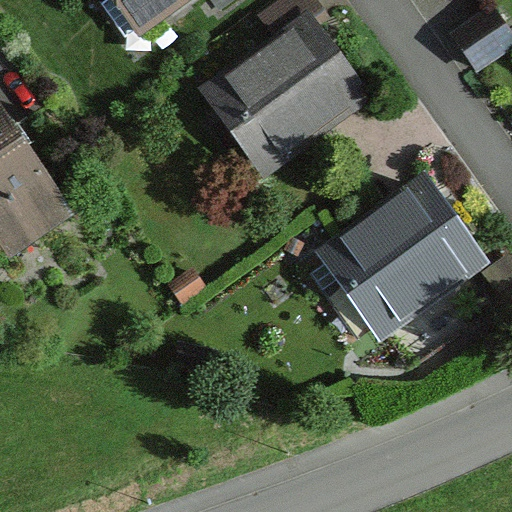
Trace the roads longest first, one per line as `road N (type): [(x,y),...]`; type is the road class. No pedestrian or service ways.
road 1 (residential): [(269,511),(511,413)]
road 2 (residential): [(511,191),(376,0)]
